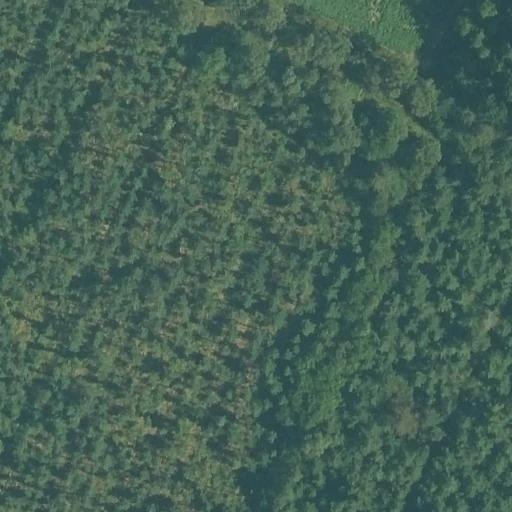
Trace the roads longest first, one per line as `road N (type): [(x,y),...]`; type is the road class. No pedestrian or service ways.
road 1 (track): [(214,5),(0,440)]
road 2 (track): [(357,75),(511,154)]
road 3 (track): [(357,75),(203,0)]
